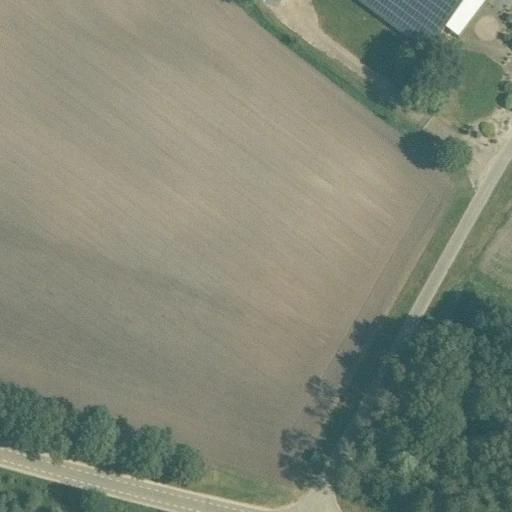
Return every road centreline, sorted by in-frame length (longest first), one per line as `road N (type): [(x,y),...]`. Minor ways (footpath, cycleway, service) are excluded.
road 1 (unclassified): [(308,511),(511,148)]
road 2 (tertiary): [(241,511),(157,498),(0,452)]
